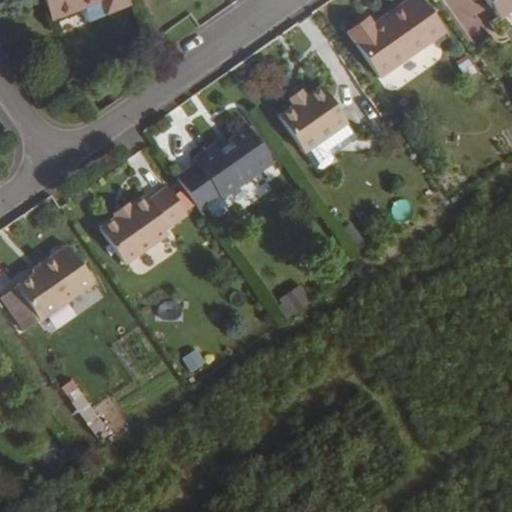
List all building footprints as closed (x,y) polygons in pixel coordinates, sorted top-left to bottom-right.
[(131,2),(129,0),(45,0),(53,19),(100,0),(103,0),(108,12),(131,2)] [(376,78),(443,32),(420,0),(407,0),(370,25),(367,20),(346,35),(376,78)] [(511,9),(511,0),(485,0),(500,18),(511,9)] [(422,52),(384,81),(392,92),(430,63),(422,52)] [(342,123),(316,86),(301,96),(289,105),(273,116),(299,154),(342,123)] [(297,90),(285,99),(289,105),(301,96),(297,90)] [(268,162),(244,127),(225,141),(229,147),(219,154),(212,144),(171,173),(194,206),(214,192),(218,197),(268,162)] [(190,221),(164,185),(146,197),(143,193),(126,205),(112,214),(96,226),(128,272),(169,244),(165,238),(190,221)] [(109,210),(112,214),(126,205),(123,201),(109,210)] [(91,280),(65,244),(37,264),(40,267),(35,270),(14,285),(38,318),(91,280)] [(279,299),(290,316),(314,301),(302,283),(279,299)]
